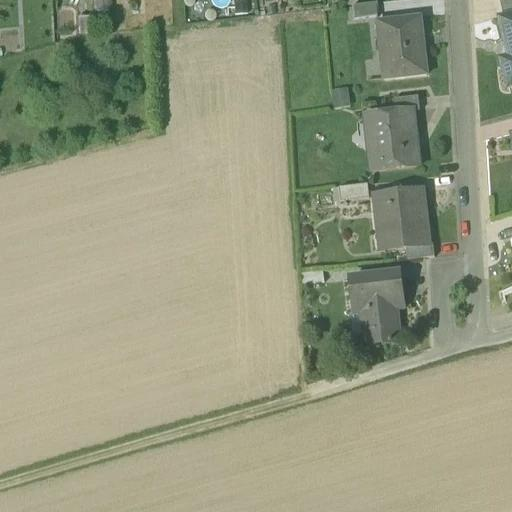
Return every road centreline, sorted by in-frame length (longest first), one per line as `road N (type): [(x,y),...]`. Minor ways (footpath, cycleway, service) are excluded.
road 1 (track): [(0,488),(482,342)]
road 2 (residential): [(458,0),(482,342)]
